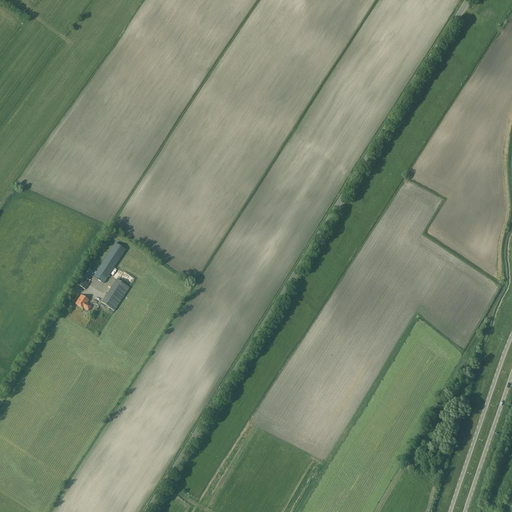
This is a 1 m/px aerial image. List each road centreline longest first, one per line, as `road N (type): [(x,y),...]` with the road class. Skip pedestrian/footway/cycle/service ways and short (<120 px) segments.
road 1 (unclassified): [(467,0),(148,511)]
road 2 (secondary): [(511,334),(450,511)]
road 3 (secondary): [(464,511),(511,374)]
